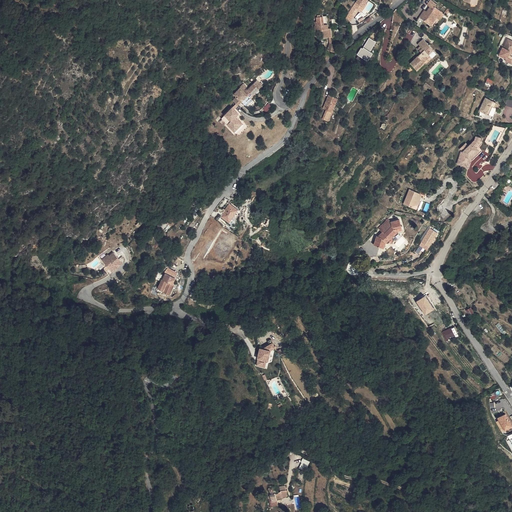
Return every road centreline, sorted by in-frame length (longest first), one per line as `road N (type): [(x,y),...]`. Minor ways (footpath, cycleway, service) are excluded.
road 1 (residential): [(305,90),(289,134),(213,205),(188,253),(185,296),(151,318),(149,336),(172,377),(146,386),(156,425),(146,461),(149,511)]
road 2 (residential): [(511,396),(436,271),(511,148)]
road 3 (track): [(297,448),(433,511)]
road 4 (residential): [(299,0),(277,95),(287,104),(305,90)]
road 5 (residential): [(305,90),(400,0)]
